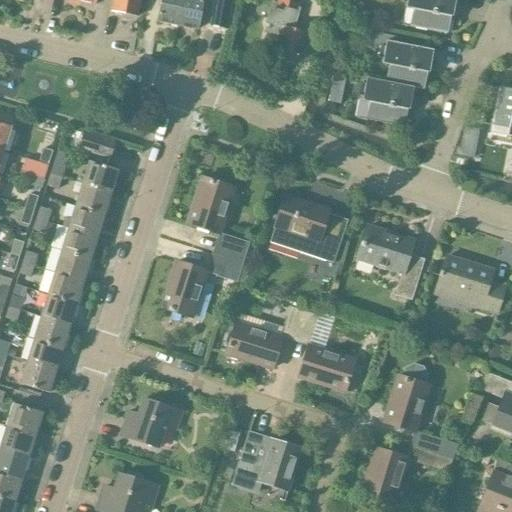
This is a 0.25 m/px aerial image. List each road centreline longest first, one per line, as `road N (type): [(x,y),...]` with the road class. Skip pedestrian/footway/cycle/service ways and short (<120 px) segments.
road 1 (residential): [(317,511),(340,432),(103,355)]
road 2 (residential): [(103,355),(183,85)]
road 3 (residential): [(183,85),(254,109),(424,191)]
road 4 (residential): [(0,38),(183,85)]
road 5 (residential): [(424,191),(456,93),(486,34)]
road 6 (residential): [(53,511),(103,355)]
